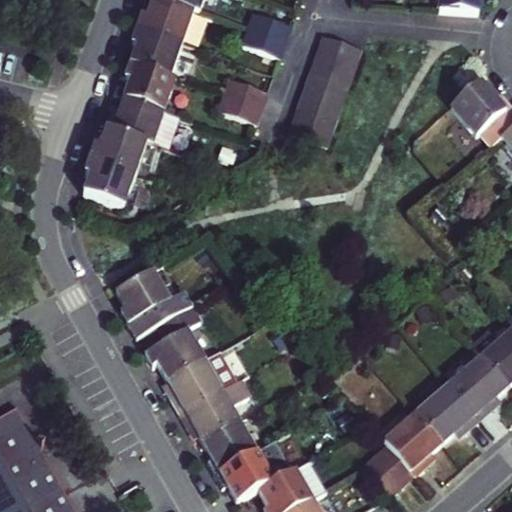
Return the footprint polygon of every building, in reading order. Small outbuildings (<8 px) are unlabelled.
[(0,0),(0,2),(40,13),(43,0),(0,0)] [(143,16),(138,31),(182,47),(194,13),(157,0),(153,0),(149,11),(147,17),(143,16)] [(157,0),(194,13),(199,15),(203,0),(157,0)] [(436,0),(436,15),(477,16),(477,0),(436,0)] [(255,15),(248,33),(284,45),(290,28),(255,15)] [(170,82),(182,47),(138,31),(133,45),(139,47),(137,53),(132,68),(170,82)] [(284,45),(248,33),(243,49),(278,62),(284,45)] [(330,89),(344,53),(326,46),(312,82),(330,89)] [(364,60),(344,53),(330,89),(350,97),(364,60)] [(170,82),(132,68),(126,83),(130,84),(128,90),(124,104),(161,118),(173,83),(170,82)] [(350,97),(330,89),(312,82),(307,97),(344,111),(350,97)] [(258,114),(264,98),(228,86),(223,101),(258,114)] [(493,104),(480,89),(450,114),(474,141),(478,137),(493,154),(504,143),(511,136),(511,114),(509,111),(503,115),(495,106),(493,104)] [(339,126),(344,111),(307,97),(301,112),(339,126)] [(258,114),(223,101),(216,118),(252,131),(258,114)] [(500,101),(495,106),(503,115),(509,111),(500,101)] [(110,122),(105,136),(144,150),(149,151),(161,118),(124,104),(118,120),(116,125),(110,122)] [(334,140),(339,126),(301,112),(296,125),(334,140)] [(328,154),(334,140),(296,125),(290,140),(303,144),(328,154)] [(144,150),(105,136),(101,150),(99,156),(94,154),(90,167),(133,183),(138,168),(144,150)] [(151,173),(157,154),(149,151),(144,150),(138,168),(151,173)] [(133,183),(90,167),(87,176),(85,183),(88,184),(82,201),(121,215),(128,198),(133,183)] [(128,198),(121,215),(133,219),(139,201),(128,198)] [(159,273),(121,295),(131,312),(126,314),(131,323),(135,329),(157,316),(166,332),(199,311),(190,295),(176,302),(159,273)] [(207,325),(199,311),(166,332),(173,345),(151,357),(158,371),(159,371),(163,369),(173,386),(211,364),(193,332),(207,325)] [(144,345),(166,332),(157,316),(135,329),(144,345)] [(511,343),(488,365),(511,392),(511,343)] [(228,394),(241,387),(223,357),(211,364),(228,394)] [(186,420),(228,394),(211,364),(173,386),(181,400),(182,402),(177,405),(186,420)] [(503,403),(511,394),(511,392),(488,365),(456,393),(486,426),(502,413),(497,408),(503,403)] [(203,440),(209,450),(247,428),(236,408),(249,400),(241,387),(228,394),(186,420),(193,433),(198,430),(203,440)] [(464,437),(468,442),(486,426),(456,393),(424,421),(449,450),(458,442),(464,437)] [(497,408),(502,413),(504,411),(508,408),(503,403),(497,408)] [(80,511),(26,412),(0,426),(0,511),(80,511)] [(439,459),(449,450),(424,421),(392,449),(396,453),(421,483),(436,470),(432,465),(439,459)] [(220,481),(263,456),(247,428),(209,450),(217,464),(212,467),(213,468),(220,481)] [(465,445),(468,442),(464,437),(458,442),(463,447),(465,445)] [(281,445),(263,456),(220,481),(228,495),(233,492),(237,500),(242,508),(264,496),(298,477),(281,445)] [(396,453),(382,465),(408,494),(421,483),(396,453)] [(443,464),(439,459),(432,465),(436,470),(440,467),(443,464)] [(382,465),(368,477),(394,506),(408,494),(382,465)] [(307,511),(320,505),(331,498),(314,468),(298,477),(264,496),(270,507),(273,511),(307,511)]
